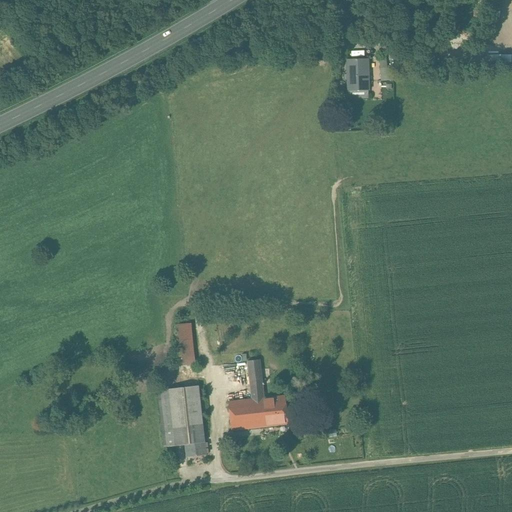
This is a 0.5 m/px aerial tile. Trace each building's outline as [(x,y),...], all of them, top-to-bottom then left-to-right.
[(369,60),(358,60),(358,59),(356,59),(356,60),(347,60),(348,91),(369,90),(369,60)] [(380,60),(381,81),(389,80),(389,60),(380,60)] [(190,323),(177,325),(182,366),(194,364),(190,323)] [(252,400),(264,398),(263,385),(261,369),(257,335),(210,340),(213,366),(248,362),(252,400)] [(261,369),(263,385),(271,384),(270,368),(261,369)] [(199,386),(158,391),(164,447),(186,445),(205,442),(199,386)] [(285,396),(264,398),(267,426),(288,424),(285,396)] [(252,400),(229,402),(232,430),(267,426),(264,398),(252,400)] [(205,442),(186,445),(187,457),(206,455),(205,442)]
